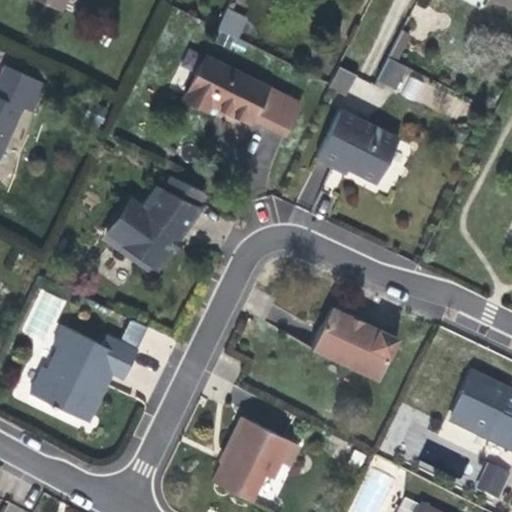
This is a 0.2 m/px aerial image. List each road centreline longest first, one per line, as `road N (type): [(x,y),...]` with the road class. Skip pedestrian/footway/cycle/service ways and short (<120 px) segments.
road 1 (unclassified): [(126,507),(241,264),(263,243),(305,241),(511,322)]
road 2 (residential): [(0,441),(126,507)]
